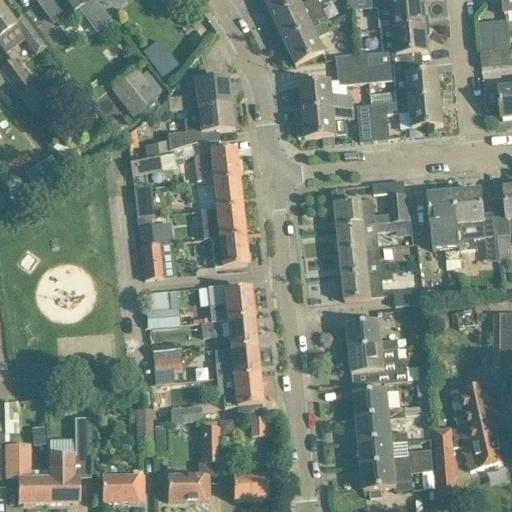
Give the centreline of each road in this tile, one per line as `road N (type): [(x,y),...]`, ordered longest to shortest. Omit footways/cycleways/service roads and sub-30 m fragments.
road 1 (residential): [(306,511),(273,178)]
road 2 (residential): [(273,178),(471,157)]
road 3 (residential): [(273,178),(257,71),(217,0)]
road 4 (residential): [(471,157),(458,0)]
